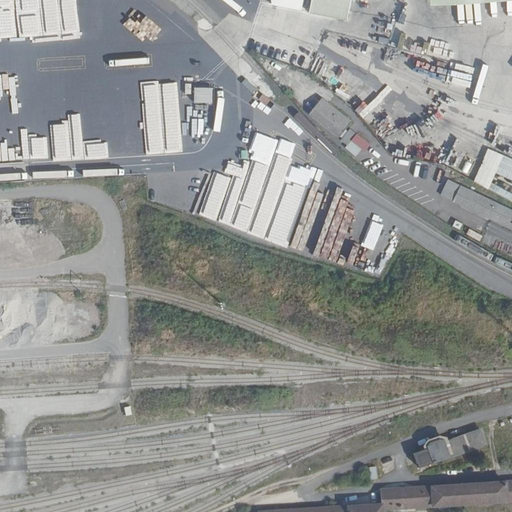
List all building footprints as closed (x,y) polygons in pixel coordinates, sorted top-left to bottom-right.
[(64,30),(61,0),(0,0),(0,32),(17,31),(17,40),(29,39),(29,32),(64,30)] [(270,0),(270,4),(301,11),(303,0),(270,0)] [(0,161),(193,154),(191,98),(183,98),(182,81),(114,84),(116,137),(84,138),(82,87),(57,88),(57,95),(31,96),(31,83),(8,84),(9,125),(0,125),(0,161)] [(211,103),(212,88),(194,87),(193,103),(211,103)] [(320,97),(307,116),(338,139),(352,120),(320,97)] [(350,127),(338,141),(357,158),(369,144),(350,127)] [(209,181),(196,214),(224,225),(233,201),(232,201),(235,191),(209,181)] [(511,212),(450,182),(443,196),(511,230),(511,212)] [(316,218),(306,249),(325,255),(324,256),(340,261),(350,229),(316,218)] [(483,428),(445,441),(451,457),(488,444),(483,428)] [(430,443),(428,447),(428,448),(434,463),(451,457),(445,441),(445,440),(440,439),(430,443)] [(420,468),(434,463),(428,448),(415,453),(420,468)] [(376,466),(369,467),(371,479),(377,478),(376,466)] [(507,481),(426,486),(428,507),(508,502),(507,481)] [(381,489),(382,504),(383,509),(428,507),(426,486),(381,489)]
